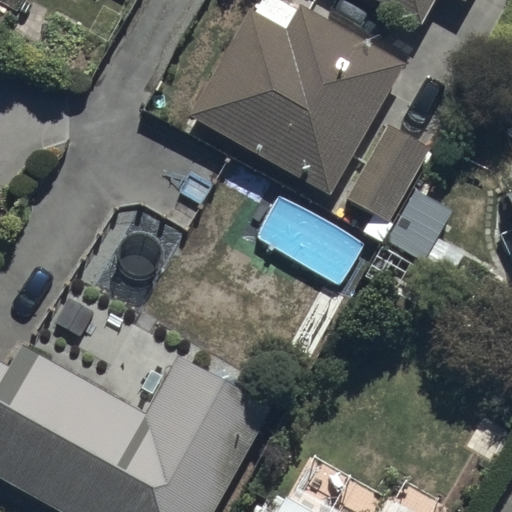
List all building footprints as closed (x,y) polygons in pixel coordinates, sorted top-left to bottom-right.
[(248,12),(189,117),(328,198),(332,191),(388,223),(430,151),(375,120),(405,69),(297,7),(295,12),(273,0),(262,0),(254,15),(248,12)] [(456,0),(464,4),(465,0),(364,0),(419,29),(434,0),(456,0)] [(511,191),(502,196),(511,217),(511,228),(494,237),(510,273),(511,272),(511,191)] [(0,363),(0,481),(54,511),(214,511),(271,412),(174,357),(142,413),(20,345),(12,358),(7,356),(3,365),(0,363)] [(408,511),(384,497),(374,511),(341,511),(335,508),(332,511),(312,511),(272,488),(257,511),(408,511)]
